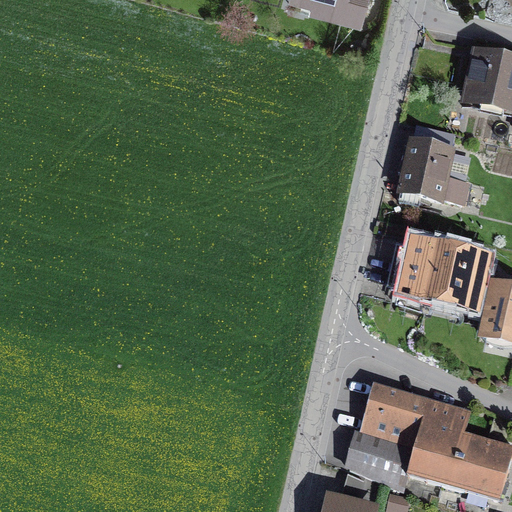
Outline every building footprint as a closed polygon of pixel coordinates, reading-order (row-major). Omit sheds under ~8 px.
[(306,0),(313,2),(311,8),(341,16),(342,10),(361,15),(365,0),(306,0)] [(511,66),(475,59),(465,103),(511,113),(511,66)] [(411,146),(401,195),(462,207),(466,187),(445,182),(452,155),(411,146)] [(400,247),(390,291),(475,309),(484,266),(400,247)] [(482,339),(511,345),(511,293),(493,289),(482,339)] [(373,389),(359,438),(415,454),(411,471),(427,476),(425,483),(465,493),(467,495),(469,487),(501,496),(511,458),(511,449),(452,433),(458,413),(373,389)] [(409,479),(411,471),(415,454),(359,438),(349,472),(365,479),(383,486),(402,494),(407,478),(409,479)] [(347,477),(340,506),(364,511),(375,511),(382,487),(383,486),(365,479),(363,483),(347,477)] [(387,511),(408,511),(410,500),(390,498),(387,511)]
